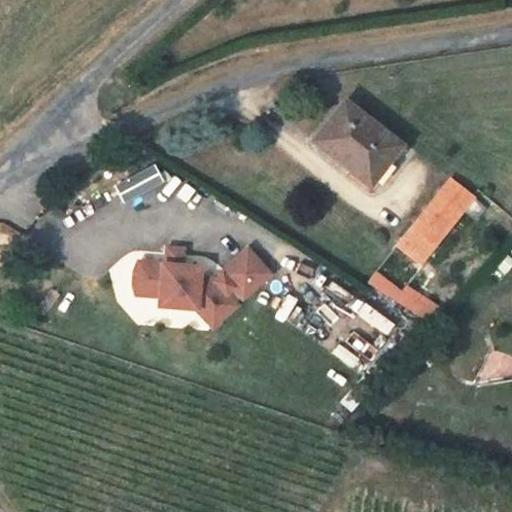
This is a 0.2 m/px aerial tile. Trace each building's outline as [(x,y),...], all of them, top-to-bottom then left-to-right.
[(342,56),(312,92),(370,139),(401,99),(342,56)] [(423,220),(477,150),(460,138),(405,207),(423,220)] [(115,186),(126,204),(167,181),(156,163),(115,186)] [(193,233),(218,209),(196,186),(171,210),(172,212),(165,218),(163,217),(150,218),(150,208),(88,206),(88,207),(88,208),(87,209),(87,210),(87,211),(86,211),(86,212),(86,213),(85,214),(85,215),(85,216),(85,217),(85,218),(84,219),(84,220),(84,221),(84,222),(84,223),(84,224),(84,225),(84,226),(84,227),(84,228),(85,229),(85,230),(85,231),(85,232),(85,233),(86,234),(86,235),(86,236),(87,237),(87,238),(149,239),(149,248),(165,265),(188,243),(178,232),(185,225),(193,233)] [(372,243),(435,282),(444,267),(382,229),(372,243)] [(149,248),(149,239),(113,239),(113,248),(149,248)] [(377,268),(367,284),(433,324),(442,308),(377,268)]
